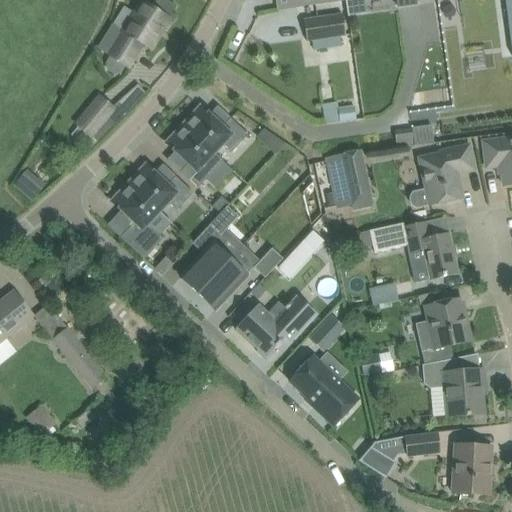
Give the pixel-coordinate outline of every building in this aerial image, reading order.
[(112,24),(97,48),(111,57),(106,64),(108,70),(115,75),(121,73),(125,66),(129,68),(143,44),(151,49),(170,19),(168,18),(175,7),(163,0),(155,0),(151,7),(141,1),(137,8),(123,31),(112,24)] [(345,0),(346,2),(348,17),(366,14),(364,0),(396,0),(398,9),(418,6),(416,0),(345,0)] [(511,0),(503,0),(506,17),(511,57),(511,56),(511,0)] [(307,41),(312,40),(313,50),(341,46),(340,36),(346,35),(342,14),(303,20),(307,41)] [(137,85),(130,91),(139,100),(145,94),(137,85)] [(78,126),(70,136),(89,151),(123,116),(100,97),(94,103),(76,125),(78,126)] [(354,106),(338,108),(340,122),(356,120),(354,106)] [(200,107),(183,125),(222,162),(223,161),(214,153),(223,144),(231,152),(248,135),(230,118),(222,127),(200,107)] [(222,162),(183,125),(166,143),(188,164),(179,172),(197,189),(222,162)] [(411,129),(394,132),(396,147),(413,144),(411,129)] [(265,130),(257,138),(266,146),(275,137),(265,130)] [(504,140),(484,143),(485,148),(487,168),(501,167),(504,187),(511,185),(511,141),(505,143),(504,140)] [(419,159),(426,190),(413,193),(410,197),(410,201),(412,206),(416,208),(429,205),(430,206),(447,203),(447,205),(460,203),(459,200),(463,199),(458,175),(475,171),(471,152),(470,146),(440,153),(440,155),(419,159)] [(372,205),(372,203),(360,152),(342,156),(354,209),(372,205)] [(353,206),(342,156),(326,159),(338,209),(353,206)] [(145,165),(128,184),(159,212),(168,203),(177,211),(193,194),(175,177),(167,186),(145,165)] [(128,184),(111,202),(134,223),(120,238),(144,260),(144,259),(163,239),(159,236),(171,224),(159,212),(128,184)] [(286,242),(322,205),(303,187),(267,223),(286,242)] [(220,198),(212,207),(220,215),(227,207),(229,205),(220,198)] [(220,215),(209,226),(220,236),(238,217),(227,207),(220,215)] [(359,234),(357,234),(361,250),(370,248),(373,247),(374,253),(406,246),(408,255),(414,284),(432,280),(439,279),(458,274),(450,235),(431,239),(427,223),(408,228),(404,228),(404,227),(403,224),(378,229),(369,231),(359,234)] [(311,232),(293,251),(304,261),(322,243),(311,232)] [(214,241),(180,278),(198,294),(232,257),(214,241)] [(272,249),(254,268),(265,278),(283,259),(272,249)] [(232,257),(198,294),(215,311),(250,274),(232,257)] [(165,258),(154,269),(162,277),(173,265),(165,258)] [(395,282),(368,288),(372,305),(399,299),(395,282)] [(0,303),(0,344),(35,316),(15,291),(0,303)] [(258,305),(235,329),(266,358),(275,348),(277,349),(281,345),(279,343),(284,339),(290,344),(316,316),(296,297),(285,309),(279,304),(269,314),(258,305)] [(429,322),(416,325),(422,354),(435,351),(452,347),(471,343),(462,300),(442,304),(426,307),(429,322)] [(332,317),(324,326),(333,334),(341,325),(332,317)] [(52,340),(92,390),(108,378),(68,327),(52,340)] [(379,355),(360,359),(364,376),(382,372),(379,355)] [(288,374),(292,378),(289,382),(315,406),(313,408),(333,427),(359,400),(312,357),(309,360),(305,356),(288,374)] [(463,357),(422,365),(424,384),(430,389),(446,388),(448,418),(464,417),(484,415),(482,389),(486,389),(484,370),(464,372),(463,357)] [(57,425),(45,410),(29,424),(40,438),(57,425)] [(413,436),(405,437),(407,453),(407,457),(439,452),(437,433),(413,436)] [(407,453),(405,437),(403,437),(373,443),(373,445),(358,462),(386,479),(386,477),(384,476),(391,463),(393,464),(393,463),(392,462),(396,455),(407,453)] [(456,445),(454,462),(452,493),(490,495),(493,448),(456,445)]
